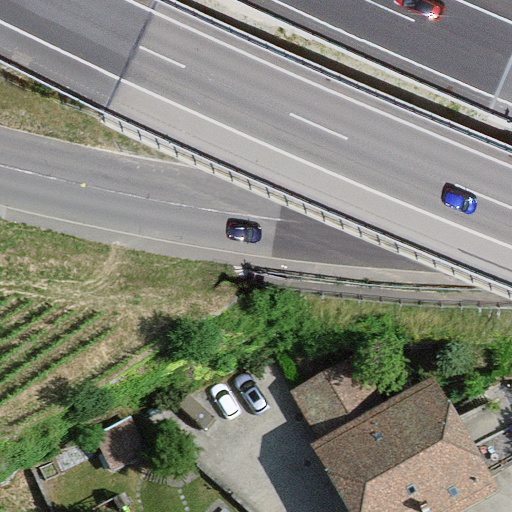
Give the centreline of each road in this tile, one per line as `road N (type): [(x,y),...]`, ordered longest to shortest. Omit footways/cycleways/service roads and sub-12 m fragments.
road 1 (tertiary): [(511,229),(325,225),(163,208),(0,170)]
road 2 (motorway): [(40,0),(511,209)]
road 3 (motorway): [(511,59),(378,0)]
